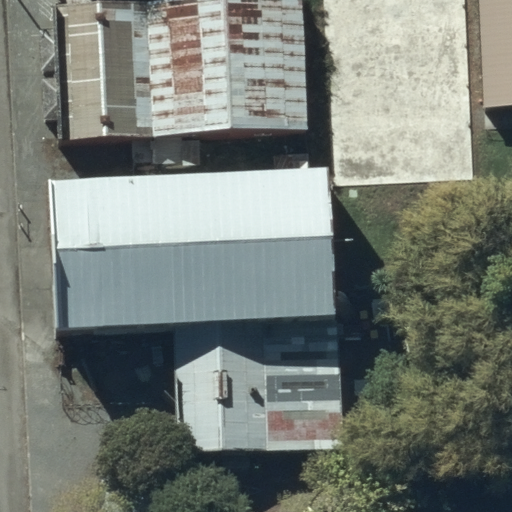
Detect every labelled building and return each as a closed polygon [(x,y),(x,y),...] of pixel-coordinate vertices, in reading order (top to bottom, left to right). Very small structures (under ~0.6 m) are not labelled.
[(298,0),(259,0),(55,10),(62,148),(306,136),(298,0)] [(511,0),(480,0),(487,114),(511,112),(511,0)] [(321,178),(52,190),(59,337),(175,331),(328,324),(322,188),(321,178)] [(328,324),(175,331),(178,453),(340,450),(337,324),(328,324)] [(182,511),(180,475),(101,478),(102,511),(182,511)] [(98,511),(98,486),(54,487),(54,511),(98,511)]
